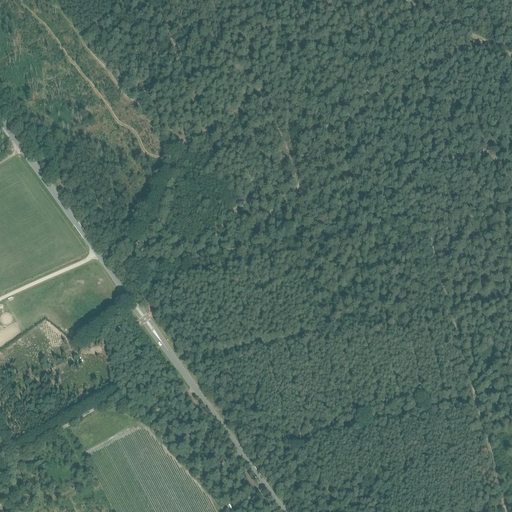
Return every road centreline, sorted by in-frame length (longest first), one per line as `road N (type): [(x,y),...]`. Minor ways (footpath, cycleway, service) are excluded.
road 1 (tertiary): [(283,511),(0,115)]
road 2 (track): [(194,388),(151,414),(100,406),(0,463)]
